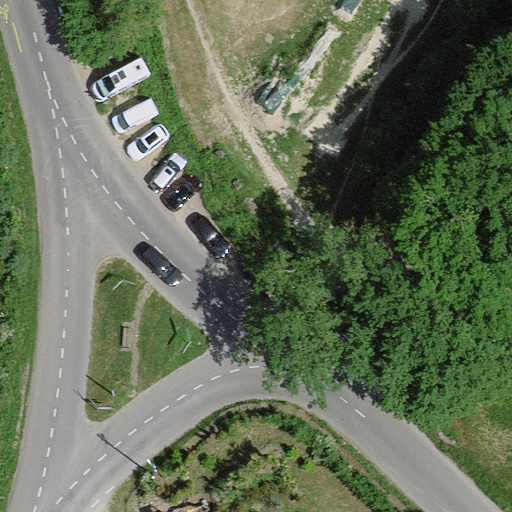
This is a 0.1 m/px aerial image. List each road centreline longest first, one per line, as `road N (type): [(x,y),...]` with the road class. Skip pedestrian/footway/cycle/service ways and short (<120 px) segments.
road 1 (tertiary): [(53,90),(69,223),(66,355),(34,511)]
road 2 (tertiary): [(284,356),(148,234),(53,90)]
road 3 (tertiary): [(284,356),(187,395),(137,430),(52,511)]
road 4 (tertiary): [(460,511),(349,402),(284,356)]
